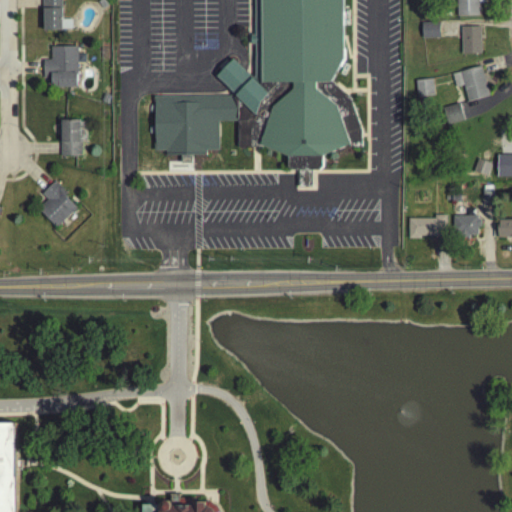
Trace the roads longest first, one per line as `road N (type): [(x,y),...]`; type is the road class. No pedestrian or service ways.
road 1 (secondary): [(511,282),(278,284)]
road 2 (residential): [(7,157),(5,0)]
